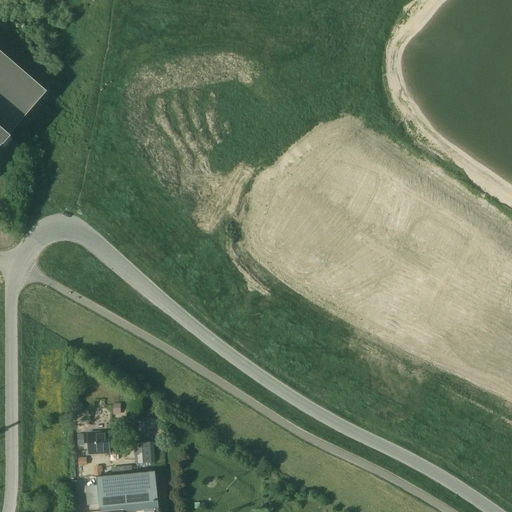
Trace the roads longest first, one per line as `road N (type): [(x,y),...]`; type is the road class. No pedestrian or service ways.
road 1 (unclassified): [(492,511),(252,371),(86,235),(50,230),(16,267)]
road 2 (unclassified): [(449,511),(16,267)]
road 3 (unclassified): [(16,267),(7,511)]
